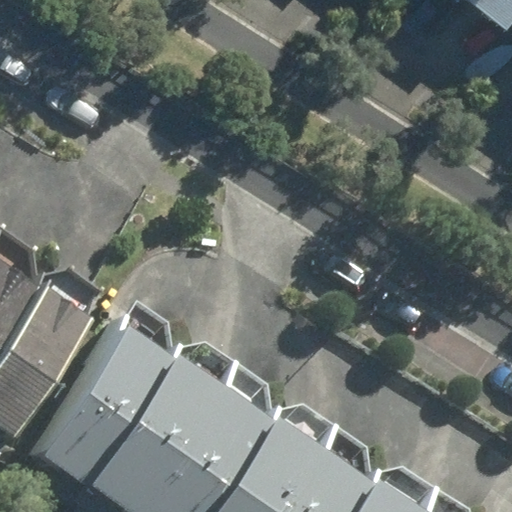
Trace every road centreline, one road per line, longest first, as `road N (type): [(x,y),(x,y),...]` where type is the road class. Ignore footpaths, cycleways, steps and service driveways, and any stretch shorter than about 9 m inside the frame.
road 1 (residential): [(511,339),(0,11)]
road 2 (residential): [(164,0),(511,214)]
